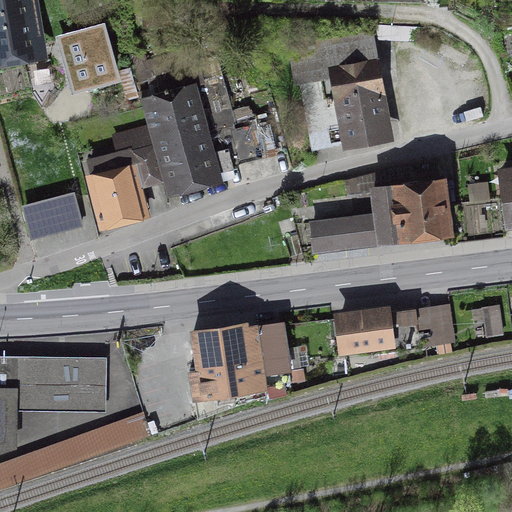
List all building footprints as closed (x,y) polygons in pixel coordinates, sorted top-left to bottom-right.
[(33,0),(0,0),(0,64),(43,57),(33,0)] [(169,5),(143,7),(144,27),(171,24),(169,5)] [(313,146),(385,135),(365,28),(328,24),(290,31),(313,146)] [(118,80),(103,26),(60,38),(75,92),(118,80)] [(222,75),(202,81),(193,48),(144,62),(152,88),(139,91),(166,188),(213,174),(211,166),(202,132),(231,125),(232,130),(237,129),(222,75)] [(237,129),(232,130),(231,125),(202,132),(211,166),(273,150),(266,122),(237,129)] [(141,181),(160,176),(152,145),(133,150),(141,181)] [(104,218),(139,209),(125,152),(90,161),(104,218)] [(403,166),(358,177),(360,192),(374,190),(380,238),(446,229),(436,166),(404,173),(403,166)] [(511,167),(503,169),(510,220),(511,219),(511,167)] [(488,181),(471,183),(472,197),(490,195),(488,181)] [(74,197),(24,211),(30,236),(81,223),(74,197)] [(364,215),(313,222),(315,245),(366,239),(364,215)] [(449,305),(340,317),(344,346),(374,342),(374,349),(451,340),(448,324),(451,323),(449,305)] [(498,305),(483,307),(487,335),(502,333),(498,305)] [(265,385),(291,382),(281,324),(193,337),(198,370),(190,371),(194,396),(210,394),(213,412),(267,394),(265,385)] [(0,446),(10,443),(12,362),(0,361),(0,446)] [(0,460),(0,488),(12,484),(150,435),(142,411),(0,460)]
